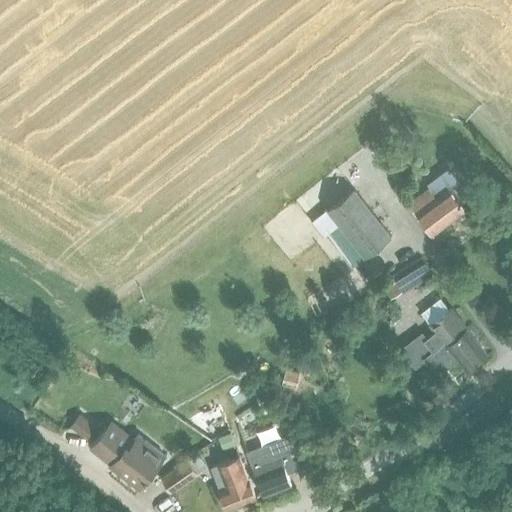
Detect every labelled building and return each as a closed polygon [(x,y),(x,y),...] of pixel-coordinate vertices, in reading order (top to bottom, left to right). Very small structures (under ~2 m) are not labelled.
[(459,179),(449,166),(427,183),(430,187),(409,202),(432,234),(466,209),(449,186),(459,179)] [(354,187),(327,208),(365,255),(391,235),(381,222),(388,217),(380,206),(373,211),(354,187)] [(416,264),(402,278),(411,287),(425,273),(416,264)] [(416,365),(426,357),(438,373),(457,358),(466,369),(486,353),(451,307),(430,323),(437,331),(427,339),(422,333),(403,348),(416,365)] [(86,410),(75,421),(91,437),(102,426),(86,410)] [(109,462),(117,468),(140,486),(165,455),(137,434),(136,435),(112,416),(90,444),(110,460),(109,462)] [(288,473),(308,465),(290,433),(246,451),(263,495),(292,483),(288,473)] [(211,466),(219,489),(227,510),(257,498),(249,477),(248,477),(239,455),(211,466)] [(188,459),(162,477),(171,491),(197,473),(188,459)] [(186,490),(168,506),(173,511),(177,511),(193,498),(186,490)]
